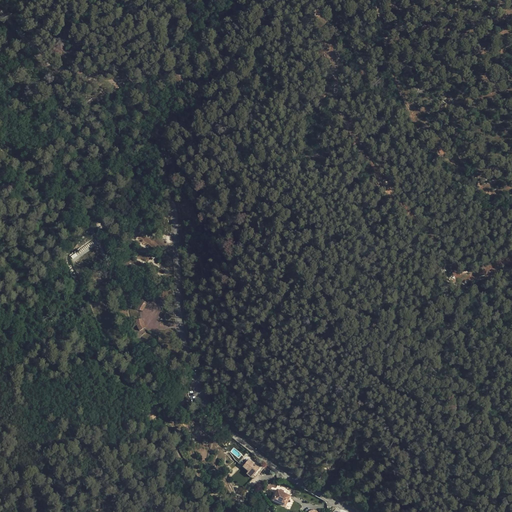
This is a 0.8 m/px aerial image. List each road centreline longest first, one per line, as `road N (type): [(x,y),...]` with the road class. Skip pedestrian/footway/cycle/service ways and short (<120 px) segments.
road 1 (unclassified): [(354,511),(285,474),(205,412),(180,322),(175,208)]
road 2 (track): [(175,208),(163,148),(181,78),(85,74),(56,60),(0,3)]
road 3 (track): [(0,331),(79,389),(154,411),(205,412)]
road 4 (track): [(0,123),(5,109),(36,88),(104,76)]
